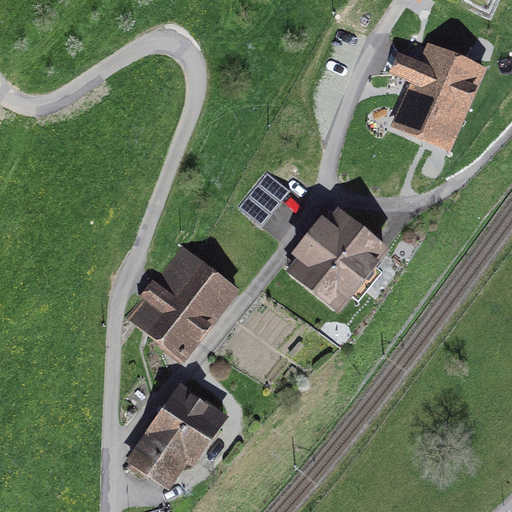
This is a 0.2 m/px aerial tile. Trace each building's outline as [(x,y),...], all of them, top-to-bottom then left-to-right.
[(395,129),(452,155),(488,76),(427,48),(419,65),(402,57),(392,79),(413,89),(395,129)] [(267,174),(238,208),(261,228),(291,194),(267,174)] [(287,268),(339,309),(390,244),(339,204),(329,216),(322,211),(292,250),(297,255),(287,268)] [(184,246),(128,317),(162,343),(159,346),(182,364),(240,289),(184,246)] [(180,382),(127,460),(168,488),(187,460),(195,466),(229,415),(180,382)]
